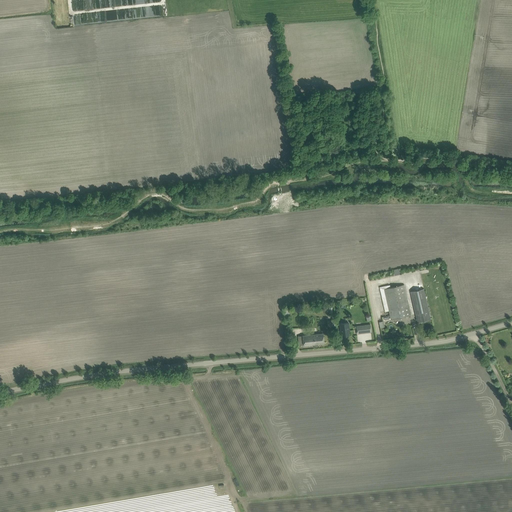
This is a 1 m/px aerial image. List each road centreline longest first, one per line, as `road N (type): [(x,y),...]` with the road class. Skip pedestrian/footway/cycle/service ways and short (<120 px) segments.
road 1 (track): [(511,193),(470,188),(453,163),(414,167),(387,159),(270,184),(225,210),(195,212),(154,193),(109,222),(0,231)]
road 2 (unclassified): [(0,393),(124,371),(474,333)]
road 3 (track): [(247,511),(186,384),(188,365)]
